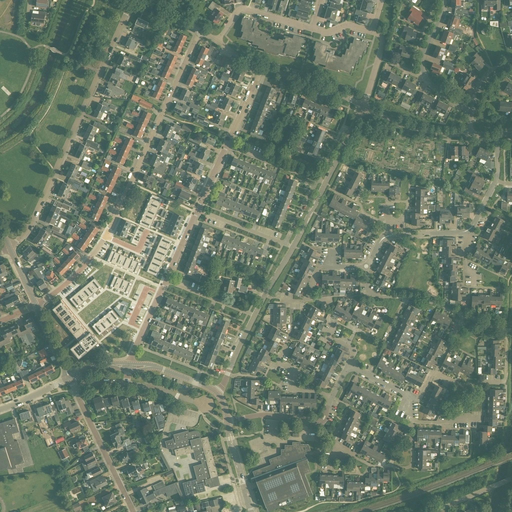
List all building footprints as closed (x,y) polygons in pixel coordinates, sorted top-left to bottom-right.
[(50,8),(51,0),(49,0),(35,0),(35,7),(50,8)] [(272,9),(275,10),(277,0),(267,0),(266,5),(270,6),(269,8),(272,8),(272,9)] [(278,0),(277,0),(275,10),(278,11),(278,10),(281,11),(281,10),(285,11),(287,6),(286,6),(288,0),(287,0),(281,0),(281,1),(278,0)] [(496,2),(496,0),(489,0),(490,5),(490,7),(493,8),(493,10),(500,10),(500,2),(496,2)] [(211,14),(209,18),(217,24),(217,23),(218,24),(220,21),(219,20),(223,14),(218,10),(220,7),(212,1),(208,8),(214,12),(212,14),(211,14)] [(307,8),(308,6),(300,3),(297,2),(296,6),(299,6),(297,12),(308,15),(309,9),(307,8)] [(371,8),(371,7),(362,5),(360,10),(356,9),(355,12),(366,15),(367,12),(370,13),(370,12),(371,12),(372,10),(372,8),(371,8)] [(326,13),(336,15),(337,10),(340,11),(341,8),(335,6),(334,9),(328,7),(327,9),(326,10),(326,11),(326,12),(326,13)] [(422,18),(419,15),(421,12),(412,7),(410,11),(412,12),(408,18),(407,20),(410,22),(411,21),(417,25),(422,18)] [(46,16),(46,12),(39,12),(39,15),(32,14),(31,22),(36,22),(36,25),(37,26),(39,26),(40,25),(40,23),(44,23),(45,16),(46,16)] [(306,21),(308,15),(297,12),(295,18),(302,20),(303,20),(304,21),(305,20),(306,21)] [(366,15),(355,12),(355,15),(358,16),(357,22),(358,22),(358,23),(360,24),(361,24),(362,23),(366,25),(366,23),(367,24),(368,22),(368,20),(368,19),(365,18),(366,15)] [(330,23),(336,25),(338,24),(337,22),(334,21),(336,15),(326,13),(326,14),(325,13),(324,15),(324,16),(325,17),(324,18),(331,20),(330,23)] [(459,17),(450,14),(448,19),(460,23),(461,21),(460,19),(458,19),(459,17)] [(305,39),(294,35),(293,40),(285,37),(284,43),(280,41),(279,43),(267,40),(268,38),(261,36),(262,34),(254,31),(255,28),(253,28),(254,21),(248,19),(249,18),(244,16),(242,22),(243,23),(242,29),(244,30),(242,36),(246,38),(245,40),(255,42),(254,44),(261,46),(260,48),(266,50),(266,52),(274,55),(275,53),(281,55),(282,53),(291,55),(292,53),(296,55),(298,48),(300,49),(301,44),(304,45),(305,39)] [(138,30),(140,26),(145,29),(148,23),(138,18),(132,32),(138,34),(139,31),(138,30)] [(456,28),(455,31),(462,34),(463,31),(458,29),(460,23),(448,19),(446,25),(455,28),(456,28)] [(413,42),(416,34),(412,33),(413,29),(404,27),(402,33),(406,34),(405,39),(413,42)] [(442,35),(451,39),(454,40),(456,35),(460,36),(462,34),(455,31),(454,34),(453,33),(444,30),(442,30),(441,33),(442,35)] [(184,42),(187,37),(180,34),(178,40),(184,42)] [(440,41),(449,44),(451,39),(442,35),(442,36),(440,36),(439,39),(440,40),(440,41)] [(133,50),(137,42),(142,45),(143,41),(137,38),(136,42),(129,38),(125,46),(133,50)] [(175,45),(182,48),(184,42),(178,40),(177,42),(174,41),(170,39),(168,42),(175,45)] [(316,48),(315,50),(314,53),(316,53),(314,60),(319,61),(318,63),(328,66),(327,68),(335,71),(336,69),(346,72),(346,70),(351,71),(352,64),(355,65),(356,58),(358,59),(360,53),(362,53),(364,47),(365,47),(367,41),(362,40),(362,41),(356,40),(354,46),(352,45),(350,52),(348,51),(346,57),(344,57),(343,60),(331,57),(333,51),(325,49),(327,45),(316,41),(314,48),(316,48)] [(175,45),(174,47),(167,44),(166,47),(169,49),(173,51),(179,53),(182,48),(175,45)] [(210,47),(209,49),(203,46),(200,52),(206,55),(210,56),(214,49),(210,47)] [(408,58),(410,52),(405,50),(406,48),(400,46),(399,51),(401,52),(400,55),(408,58)] [(436,46),(434,51),(443,55),(446,56),(448,52),(444,51),(445,49),(436,46)] [(443,55),(434,51),(432,57),(441,60),(443,55)] [(206,55),(200,52),(198,57),(204,60),(206,55)] [(479,71),(484,65),(478,60),(481,57),(476,53),(474,56),(476,58),(471,63),(479,71)] [(129,54),(128,58),(127,58),(121,55),(117,63),(124,67),(127,61),(130,62),(131,59),(138,62),(139,58),(129,54)] [(175,63),(177,57),(171,54),(169,60),(175,63)] [(203,63),(205,64),(207,61),(206,61),(204,60),(198,57),(195,63),(201,66),(203,63)] [(175,63),(169,60),(166,65),(173,68),(175,63)] [(432,73),(438,75),(441,67),(433,63),(431,69),(433,70),(432,73)] [(164,71),(170,74),(173,68),(166,65),(165,67),(163,66),(161,69),(164,71)] [(236,73),(243,77),(246,72),(238,68),(238,69),(235,67),(234,70),(237,71),(236,73)] [(193,68),(191,73),(197,76),(196,76),(199,77),(200,77),(201,74),(206,76),(207,72),(199,69),(199,70),(193,68)] [(170,74),(164,71),(161,76),(167,79),(170,74)] [(241,82),(243,77),(236,73),(233,72),(231,77),(234,78),(234,79),(241,82)] [(388,82),(391,84),(396,75),(391,72),(386,81),(384,80),(382,82),(387,85),(388,82)] [(463,78),(471,83),(474,78),(475,79),(477,76),(470,72),(468,75),(466,73),(463,78)] [(197,76),(191,73),(188,79),(194,81),(196,76),(197,76)] [(116,84),(119,77),(112,74),(109,81),(116,84)] [(397,90),(398,90),(401,84),(398,83),(401,78),(396,75),(391,84),(396,86),(395,89),(397,90)] [(469,87),(471,83),(463,78),(460,82),(459,82),(458,85),(468,91),(470,88),(469,87)] [(194,81),(188,79),(186,84),(192,87),(194,81)] [(157,86),(163,88),(166,83),(160,80),(159,83),(154,80),(152,83),(157,85),(157,86)] [(400,91),(401,89),(406,91),(411,83),(406,80),(404,84),(403,85),(401,84),(398,90),(400,91)] [(226,87),(237,91),(239,86),(232,83),(229,81),(226,87)] [(413,91),(416,85),(411,83),(406,91),(412,94),(410,96),(413,98),(416,92),(413,91)] [(163,88),(157,86),(155,91),(161,94),(163,88)] [(275,88),(275,89),(268,86),(265,92),(273,95),(273,94),(275,90),(278,92),(279,90),(275,88)] [(118,91),(108,87),(107,89),(106,88),(103,94),(108,97),(109,96),(113,97),(114,94),(119,96),(120,94),(123,95),(125,91),(120,89),(118,91)] [(234,96),(237,91),(226,87),(224,91),(228,93),(227,93),(234,96)] [(183,89),(181,94),(191,98),(193,94),(190,92),(183,89)] [(161,94),(155,91),(152,97),(158,99),(161,94)] [(273,95),(265,92),(263,98),(271,100),(271,99),(272,96),(276,98),(277,95),(273,94),(273,95)] [(424,104),(428,96),(423,93),(420,98),(418,97),(415,103),(417,104),(420,105),(421,103),(424,104)] [(191,98),(181,94),(179,99),(186,102),(189,103),(191,98)] [(290,94),(289,98),(288,98),(287,102),(288,102),(287,104),(290,104),(289,106),(294,107),(295,104),(294,104),(296,96),(295,95),(294,95),(293,95),(290,94)] [(223,103),(230,106),(232,101),(225,98),(222,96),(221,99),(224,100),(223,102),(223,103)] [(428,96),(424,104),(427,106),(425,108),(427,109),(430,111),(433,105),(430,104),(431,102),(433,98),(428,96)] [(271,100),(263,98),(261,103),(268,106),(269,105),(270,102),(274,103),(275,101),(271,99),(271,100)] [(140,99),(138,103),(147,107),(149,102),(140,99)] [(308,109),(311,102),(305,99),(302,107),(306,108),(305,112),(307,113),(309,109),(308,109)] [(228,111),(230,106),(223,103),(223,102),(219,101),(217,106),(221,108),(228,111)] [(439,112),(444,103),(438,101),(437,105),(436,106),(433,105),(430,111),(433,112),(435,113),(438,115),(439,112)] [(313,111),(316,104),(311,102),(308,109),(309,109),(312,111),(311,115),(313,115),(314,112),(313,111)] [(503,104),(500,104),(499,104),(498,108),(500,109),(499,111),(510,112),(511,103),(503,102),(503,104)] [(99,103),(96,110),(103,113),(106,107),(99,103)] [(268,106),(261,103),(259,109),(266,112),(267,111),(268,108),(271,110),(273,106),(269,105),(268,106)] [(446,111),(449,106),(444,103),(439,112),(444,114),(443,117),(445,118),(448,113),(446,111)] [(181,113),(181,112),(185,113),(188,106),(183,104),(182,107),(176,105),(174,110),(181,113)] [(318,118),(320,114),(319,114),(322,106),(316,104),(313,111),(314,112),(318,113),(316,117),(318,118)] [(325,116),(328,109),(322,106),(319,114),(320,114),(324,116),(322,119),(324,120),(326,116),(325,116)] [(139,116),(148,120),(151,114),(145,111),(146,109),(141,107),(138,113),(137,112),(136,113),(140,114),(139,116)] [(266,112),(259,109),(257,114),(264,117),(265,116),(266,113),(270,114),(271,112),(267,111),(266,112)] [(334,111),(328,109),(325,116),(326,116),(329,118),(328,122),(330,123),(332,119),(331,118),(334,111)] [(100,119),(103,113),(96,110),(93,116),(100,119)] [(214,116),(224,121),(226,115),(216,111),(214,116)] [(139,123),(146,126),(148,120),(139,116),(140,114),(136,113),(136,114),(135,114),(134,116),(137,118),(135,121),(139,123)] [(198,114),(196,118),(200,120),(199,123),(205,126),(206,122),(204,121),(205,117),(198,114)] [(264,117),(257,114),(255,120),(262,123),(262,122),(264,119),(267,120),(268,118),(265,116),(264,117)] [(221,126),(224,121),(214,116),(211,121),(221,126)] [(262,123),(255,120),(252,126),(260,128),(262,124),(265,126),(266,123),(262,122),(262,123)] [(143,132),(146,126),(139,123),(136,129),(143,132)] [(90,124),(87,131),(94,135),(97,128),(90,124)] [(165,130),(172,133),(173,131),(178,133),(181,127),(174,124),(173,127),(167,125),(165,130)] [(181,129),(190,132),(192,128),(183,124),(181,129)] [(250,131),(257,134),(255,137),(263,140),(265,137),(258,134),(259,130),(263,131),(264,129),(260,128),(252,126),(250,131)] [(316,134),(323,137),(325,131),(318,128),(316,133),(312,131),(311,134),(315,135),(316,134)] [(140,138),(143,132),(136,129),(133,135),(140,138)] [(170,138),(169,140),(178,145),(180,142),(176,140),(173,139),(175,134),(172,133),(165,130),(163,135),(170,138)] [(92,141),(94,135),(87,131),(84,137),(92,141)] [(323,137),(316,134),(315,135),(314,139),(310,137),(309,139),(313,141),(313,140),(321,143),(322,140),(323,141),(324,138),(323,137)] [(131,147),(134,141),(127,137),(124,143),(131,147)] [(208,137),(207,139),(204,138),(203,141),(206,142),(206,143),(213,146),(215,140),(208,137)] [(169,140),(168,142),(161,139),(158,144),(166,147),(167,145),(170,147),(171,144),(173,145),(177,147),(178,145),(169,140)] [(311,146),(318,149),(321,143),(313,140),(313,141),(312,144),(308,143),(307,145),(311,147),(311,146)] [(121,149),(128,153),(131,147),(124,143),(121,149)] [(81,144),(78,150),(86,154),(88,150),(93,152),(94,149),(98,151),(99,149),(97,147),(91,145),(90,147),(89,147),(88,147),(81,144)] [(166,147),(158,144),(156,149),(161,152),(160,154),(167,157),(170,158),(169,158),(171,154),(168,152),(169,149),(166,147)] [(212,152),(211,151),(200,146),(199,149),(198,148),(197,151),(201,152),(208,156),(208,155),(209,156),(210,155),(212,152)] [(311,146),(311,147),(309,150),(305,149),(305,151),(308,152),(309,152),(316,155),(318,149),(311,146)] [(461,159),(468,159),(468,154),(465,154),(465,146),(458,147),(458,155),(461,155),(461,159)] [(458,155),(458,147),(451,147),(451,152),(447,153),(447,159),(454,159),(454,155),(458,155)] [(481,158),(485,150),(480,148),(476,156),(481,158)] [(128,153),(121,149),(119,155),(126,159),(128,153)] [(89,155),(86,154),(78,150),(75,157),(83,160),(85,156),(88,157),(89,155)] [(490,162),(487,160),(490,153),(485,150),(481,158),(479,162),(485,164),(484,166),(490,169),(490,162)] [(206,161),(208,156),(201,152),(200,154),(196,151),(195,154),(190,152),(188,155),(191,156),(198,160),(199,158),(206,161)] [(167,157),(160,154),(159,156),(154,154),(152,159),(159,162),(164,164),(165,162),(167,157)] [(126,159),(119,155),(116,161),(123,164),(126,159)] [(196,165),(195,167),(202,170),(204,165),(197,162),(198,160),(191,156),(189,159),(193,161),(192,163),(196,165)] [(234,157),(233,159),(230,158),(228,164),(235,167),(234,171),(236,171),(238,168),(237,167),(239,160),(234,157)] [(155,167),(156,168),(159,169),(161,166),(165,168),(166,168),(163,166),(164,164),(159,162),(152,159),(149,164),(155,167)] [(242,174),(243,170),(242,169),(245,162),(239,160),(237,167),(238,168),(241,169),(239,173),(242,174)] [(247,176),(249,172),(248,172),(251,164),(245,162),(242,169),(243,170),(247,171),(245,175),(247,176)] [(72,163),(69,170),(77,173),(80,167),(72,163)] [(199,175),(202,170),(195,167),(191,165),(189,164),(188,167),(189,167),(188,171),(192,173),(192,172),(199,175)] [(253,178),(254,174),(253,174),(256,166),(251,164),(248,172),(249,172),(252,173),(251,177),(253,178)] [(111,172),(118,175),(121,169),(114,166),(113,169),(110,168),(109,169),(109,170),(111,172)] [(162,175),(165,168),(161,166),(159,169),(156,168),(155,167),(153,171),(162,175)] [(259,176),(262,169),(256,166),(253,174),(254,174),(258,176),(256,179),(258,180),(260,176),(259,176)] [(267,171),(262,169),(259,176),(260,176),(263,178),(262,182),(264,182),(265,179),(265,178),(267,171)] [(354,173),(353,177),(360,180),(363,175),(351,169),(350,171),(354,173)] [(80,175),(77,173),(69,170),(66,176),(74,180),(76,176),(79,177),(80,175)] [(470,182),(481,188),(484,182),(481,180),(483,177),(473,172),(469,170),(469,172),(472,174),(470,177),(471,177),(469,182),(470,182)] [(276,174),(273,173),(267,171),(265,178),(265,179),(269,180),(267,184),(270,185),(272,185),(273,181),(271,181),(270,180),(271,178),(274,179),(276,174)] [(118,175),(111,172),(109,178),(116,181),(118,175)] [(199,181),(198,180),(191,176),(192,175),(187,172),(185,177),(185,178),(184,180),(188,181),(195,184),(196,184),(197,184),(199,181)] [(155,176),(154,179),(145,175),(142,181),(148,183),(147,186),(151,188),(152,185),(151,184),(153,181),(156,182),(157,181),(156,181),(157,180),(158,177),(155,176)] [(360,180),(353,177),(348,175),(347,177),(352,179),(350,182),(357,186),(360,180)] [(106,184),(113,187),(116,181),(109,178),(107,180),(104,179),(104,180),(103,182),(106,184)] [(290,179),(288,184),(284,182),(283,184),(287,186),(288,185),(295,188),(297,182),(290,179)] [(171,183),(166,180),(164,184),(163,184),(162,188),(168,190),(171,183)] [(193,189),(195,184),(188,181),(184,180),(183,182),(184,182),(183,184),(184,185),(186,186),(193,189)] [(349,184),(347,187),(347,188),(353,191),(354,191),(357,186),(350,182),(346,180),(345,182),(349,184)] [(72,186),(71,185),(71,186),(63,182),(60,189),(68,192),(70,188),(76,191),(77,188),(72,186)] [(103,190),(110,193),(113,187),(106,184),(103,182),(102,184),(105,185),(103,190)] [(470,182),(468,187),(466,186),(464,191),(473,196),(475,193),(478,194),(481,188),(470,182)] [(293,194),(295,188),(288,185),(287,186),(286,189),(282,188),(281,190),(282,191),(285,192),(285,191),(293,194)] [(389,192),(389,197),(395,197),(395,193),(398,194),(399,186),(395,186),(393,186),(393,188),(389,188),(389,192)] [(347,188),(347,187),(346,187),(344,190),(340,188),(339,190),(351,196),(353,191),(347,188)] [(68,192),(60,189),(57,195),(65,199),(68,192)] [(178,189),(176,194),(179,196),(188,200),(191,194),(182,190),(180,190),(178,189)] [(290,199),(293,194),(285,191),(285,192),(282,191),(281,194),(280,194),(279,196),(283,198),(283,197),(290,199)] [(216,203),(222,206),(225,198),(224,198),(220,196),(222,192),(219,192),(218,196),(219,196),(216,203)] [(98,200),(105,203),(108,197),(101,194),(100,197),(97,196),(97,197),(96,199),(98,200)] [(152,194),(149,200),(160,205),(163,199),(152,194)] [(222,206),(227,208),(230,200),(229,200),(226,198),(227,195),(225,194),(224,198),(225,198),(222,206)] [(337,202),(338,200),(335,199),(337,195),(334,194),(329,205),(334,208),(337,202)] [(227,208),(233,210),(236,202),(235,202),(231,201),(233,197),(231,196),(229,200),(230,200),(227,208)] [(288,205),(290,199),(283,197),(283,198),(281,201),(277,200),(276,202),(280,203),(281,202),(288,205)] [(233,210),(239,212),(241,205),(240,204),(237,203),(238,199),(236,198),(235,202),(236,202),(233,210)] [(339,212),(345,200),(343,199),(341,204),(337,202),(334,208),(333,209),(339,212)] [(105,203),(98,200),(96,206),(103,209),(105,203)] [(149,200),(147,206),(158,211),(160,205),(149,200)] [(239,212),(244,214),(247,207),(246,206),(243,205),(244,201),(242,200),(240,204),(241,205),(239,212)] [(344,215),(348,207),(344,205),(347,201),(345,200),(339,212),(344,215)] [(286,211),(288,205),(281,202),(280,203),(279,207),(275,205),(274,208),(278,209),(278,208),(286,211)] [(244,214),(250,216),(253,209),(251,208),(248,207),(250,203),(248,203),(246,206),(247,207),(244,214)] [(53,205),(51,210),(58,214),(61,209),(53,205)] [(253,209),(250,216),(255,219),(258,211),(254,209),(255,206),(253,205),(251,208),(253,209)] [(350,217),(355,206),(354,205),(352,209),(348,207),(344,215),(350,217)] [(93,212),(100,215),(103,209),(96,206),(94,209),(92,207),(91,209),(90,211),(93,212)] [(147,206),(144,212),(155,217),(158,211),(147,206)] [(350,217),(355,220),(357,216),(357,217),(359,213),(355,211),(357,207),(355,206),(350,217)] [(450,217),(454,217),(454,211),(454,207),(450,207),(450,211),(445,211),(445,214),(444,217),(444,224),(448,224),(449,223),(450,217)] [(272,213),(276,215),(276,214),(283,217),(286,211),(278,208),(278,209),(277,213),(273,211),(272,213)] [(58,214),(51,210),(48,216),(56,219),(59,221),(60,221),(61,218),(67,221),(69,219),(58,214)] [(437,210),(437,216),(439,216),(439,222),(440,222),(440,223),(440,224),(444,224),(444,217),(445,214),(445,211),(437,210)] [(93,212),(90,211),(90,213),(88,217),(90,218),(95,220),(97,221),(100,215),(93,212)] [(144,212),(142,218),(152,223),(155,217),(144,212)] [(175,213),(173,218),(181,222),(183,217),(175,213)] [(281,223),(283,217),(276,214),(276,215),(274,218),(271,217),(270,219),(274,221),(274,220),(281,223)] [(60,221),(59,221),(56,219),(48,216),(46,221),(57,226),(60,221)] [(355,220),(353,224),(356,226),(354,230),(356,231),(362,219),(357,217),(357,216),(355,220)] [(493,222),(500,226),(502,222),(506,224),(507,222),(506,221),(503,220),(500,219),(496,216),(493,222)] [(142,218),(139,224),(150,229),(152,223),(142,218)] [(173,218),(171,223),(179,227),(181,222),(173,218)] [(122,219),(120,224),(128,228),(131,222),(122,219)] [(363,229),(367,222),(362,219),(356,231),(354,236),(356,237),(359,232),(358,232),(360,227),(363,229)] [(279,228),(281,223),(274,220),(274,221),(272,224),(268,223),(267,225),(271,226),(272,226),(279,228)] [(367,236),(373,224),(367,222),(363,229),(367,231),(365,235),(367,236)] [(493,222),(490,227),(496,230),(502,233),(503,231),(499,229),(500,226),(493,222)] [(171,223),(168,228),(177,232),(179,227),(171,223)] [(120,224),(118,229),(126,233),(128,228),(120,224)] [(85,236),(91,240),(95,235),(86,228),(87,227),(84,225),(83,227),(82,226),(81,228),(84,230),(84,231),(86,233),(85,236)] [(86,228),(95,235),(98,229),(92,225),(90,227),(88,226),(87,227),(86,228)] [(496,230),(490,227),(488,226),(485,231),(497,237),(498,236),(494,234),(496,230)] [(209,229),(209,230),(201,227),(199,233),(206,236),(207,235),(208,231),(212,233),(213,231),(209,229)] [(168,228),(166,233),(175,237),(177,232),(168,228)] [(45,240),(49,234),(42,229),(38,235),(45,240)] [(118,229),(115,234),(124,238),(126,233),(118,229)] [(52,234),(58,237),(66,241),(68,237),(58,233),(53,230),(52,234)] [(342,230),(340,230),(337,230),(337,234),(333,234),(333,242),(339,243),(339,233),(341,233),(342,230)] [(496,239),(497,237),(485,231),(483,237),(491,241),(493,237),(496,239)] [(206,236),(199,233),(197,238),(204,241),(205,240),(206,237),(210,239),(210,236),(207,235),(206,236)] [(87,245),(91,240),(85,236),(82,234),(80,237),(78,239),(87,245)] [(45,240),(38,235),(33,241),(41,246),(45,240)] [(227,245),(229,237),(224,235),(221,242),(226,244),(224,248),(226,249),(227,245)] [(83,251),(87,245),(78,239),(80,237),(77,236),(76,237),(75,237),(74,239),(77,241),(75,245),(83,251)] [(162,236),(159,242),(170,247),(173,241),(162,236)] [(235,239),(229,237),(227,245),(231,246),(229,250),(232,251),(233,247),(232,247),(235,239)] [(442,239),(442,246),(451,246),(455,246),(451,246),(451,242),(455,242),(455,238),(452,237),(452,240),(442,239)] [(197,238),(196,240),(194,244),(202,247),(202,246),(204,243),(208,244),(208,242),(205,240),(204,241),(197,238)] [(241,241),(235,239),(232,247),(233,247),(237,249),(235,252),(237,253),(239,249),(238,249),(241,241)] [(214,246),(213,245),(214,241),(210,240),(206,251),(212,253),(214,246)] [(246,243),(241,241),(238,249),(239,249),(242,251),(241,255),(243,255),(244,252),(243,251),(246,243)] [(159,242),(157,248),(168,253),(170,247),(159,242)] [(252,246),(246,243),(243,251),(244,252),(248,253),(246,257),(248,257),(250,254),(249,253),(252,246)] [(202,247),(194,244),(192,250),(200,253),(200,252),(201,248),(205,250),(206,247),(202,246),(202,247)] [(401,252),(402,250),(391,244),(388,249),(388,250),(394,253),(395,253),(397,250),(401,252)] [(473,256),(478,259),(482,251),(478,249),(480,246),(477,244),(474,248),(476,249),(473,256)] [(258,248),(252,246),(249,253),(250,254),(253,255),(252,259),(254,260),(256,256),(255,256),(258,248)] [(30,262),(38,254),(34,250),(33,251),(29,247),(23,252),(28,256),(26,258),(30,262)] [(49,256),(52,253),(43,247),(41,250),(49,256)] [(309,247),(306,253),(318,259),(319,257),(315,255),(317,251),(309,247)] [(157,248),(154,254),(165,259),(168,253),(157,248)] [(263,250),(258,248),(255,256),(256,256),(259,257),(257,261),(260,262),(261,258),(260,258),(263,250)] [(392,256),(394,253),(388,250),(388,249),(387,249),(384,254),(392,258),(396,260),(397,258),(392,256)] [(478,259),(483,262),(489,250),(488,249),(486,252),(482,251),(478,259)] [(494,255),(493,256),(490,262),(495,265),(503,250),(501,249),(499,253),(499,252),(497,257),(494,255)] [(68,254),(75,261),(79,256),(75,251),(73,250),(71,252),(69,253),(66,250),(65,252),(66,252),(65,253),(67,255),(68,254)] [(112,250),(107,261),(113,264),(118,253),(112,250)] [(200,253),(192,250),(190,255),(198,258),(198,257),(199,254),(203,255),(204,253),(200,252),(200,253)] [(489,265),(490,262),(493,256),(489,254),(491,251),(489,250),(483,262),(489,265)] [(498,272),(500,267),(502,264),(504,260),(501,258),(503,255),(503,254),(505,251),(503,250),(495,265),(500,268),(498,272)] [(118,253),(113,264),(119,267),(124,256),(118,253)] [(304,258),(305,259),(312,262),(313,259),(317,261),(318,259),(306,253),(304,258)] [(66,261),(71,265),(75,261),(68,254),(67,255),(66,257),(68,259),(66,261)] [(154,254),(151,260),(162,265),(165,259),(154,254)] [(390,262),(392,258),(384,254),(381,259),(393,265),(394,264),(390,262)] [(198,258),(190,255),(188,261),(195,264),(196,263),(197,259),(201,261),(202,259),(198,257),(198,258)] [(124,256),(119,267),(125,269),(130,258),(124,256)] [(130,258),(125,269),(131,272),(136,261),(130,258)] [(313,263),(312,262),(305,259),(303,264),(314,270),(315,268),(311,266),(313,263)] [(392,267),(393,265),(381,259),(378,265),(386,269),(388,265),(392,267)] [(151,260),(149,266),(160,271),(162,265),(151,260)] [(71,265),(66,261),(61,266),(66,270),(71,265)] [(136,261),(131,272),(137,274),(141,263),(136,261)] [(195,264),(188,261),(186,266),(193,269),(194,268),(195,265),(199,266),(200,264),(196,263),(195,264)] [(506,266),(502,264),(500,267),(498,272),(504,275),(508,266),(510,267),(511,264),(508,262),(506,266)] [(313,272),(314,270),(303,264),(300,270),(307,273),(309,270),(313,272)] [(390,271),(386,269),(378,265),(376,271),(380,273),(380,272),(383,274),(385,271),(389,273),(390,271)] [(66,270),(61,266),(57,270),(62,275),(66,270)] [(149,266),(146,272),(157,277),(160,271),(149,266)] [(191,275),(193,271),(197,272),(197,270),(197,269),(194,268),(193,269),(186,266),(183,272),(191,275)] [(306,277),(307,273),(300,270),(298,273),(296,272),(295,274),(297,275),(300,276),(308,280),(309,281),(310,279),(306,277)] [(58,278),(54,274),(51,271),(45,276),(48,279),(51,283),(58,278)] [(42,279),(44,278),(40,272),(35,276),(39,281),(36,283),(41,290),(47,286),(42,279)] [(380,272),(380,273),(377,278),(386,282),(389,284),(390,282),(386,281),(388,276),(383,274),(380,272)] [(114,275),(110,286),(116,289),(121,278),(114,275)] [(294,280),(297,282),(305,286),(308,280),(300,276),(298,280),(295,278),(294,280)] [(94,278),(89,283),(97,292),(102,287),(94,278)] [(121,278),(116,289),(122,292),(126,281),(121,278)] [(384,286),(386,282),(377,278),(374,283),(386,289),(387,287),(384,286)] [(232,293),(235,282),(225,279),(222,291),(232,293)] [(126,281),(122,292),(128,294),(133,283),(126,281)] [(292,284),(291,285),(303,291),(305,286),(297,282),(295,285),(292,284)] [(89,283),(84,287),(92,296),(97,292),(89,283)] [(240,285),(238,292),(246,293),(248,287),(240,285)] [(300,297),(303,291),(291,285),(290,287),(293,288),(292,292),(300,297)] [(84,287),(79,291),(87,300),(92,296),(84,287)] [(79,291),(74,295),(82,304),(87,300),(79,291)] [(9,295),(14,305),(20,302),(16,292),(9,295)] [(7,308),(14,305),(9,295),(9,293),(4,296),(5,297),(0,299),(2,303),(5,302),(7,308)] [(468,297),(468,294),(459,294),(453,294),(451,294),(450,294),(450,300),(452,300),(455,300),(455,304),(460,305),(461,296),(468,297)] [(74,295),(69,299),(77,308),(82,304),(74,295)] [(170,308),(173,300),(167,298),(165,306),(169,308),(168,311),(170,312),(171,308),(170,308)] [(170,308),(171,308),(175,310),(173,314),(175,314),(177,311),(176,310),(179,303),(173,300),(170,308)] [(62,302),(52,309),(76,337),(79,341),(70,348),(79,359),(99,343),(90,332),(88,333),(62,302)] [(332,314),(337,316),(342,307),(338,305),(339,303),(338,302),(332,314)] [(176,310),(177,311),(180,312),(179,316),(181,317),(183,313),(182,313),(181,312),(184,305),(179,303),(176,310)] [(274,308),(274,315),(286,315),(286,308),(282,308),(282,305),(273,304),(273,308),(274,308)] [(420,310),(408,304),(406,310),(414,314),(416,315),(418,311),(419,312),(420,310)] [(187,315),(190,307),(184,305),(181,312),(182,313),(183,313),(185,314),(184,318),(187,319),(188,315),(187,315)] [(322,313),(323,311),(312,305),(309,310),(317,314),(318,311),(322,313)] [(337,316),(343,319),(349,307),(347,306),(346,309),(342,307),(337,316)] [(350,317),(356,320),(361,308),(359,307),(359,308),(356,306),(354,310),(353,312),(350,317)] [(193,317),(196,309),(190,307),(187,315),(188,315),(192,316),(190,320),(192,321),(194,317),(193,317)] [(350,317),(353,312),(349,310),(350,308),(349,307),(343,319),(348,322),(350,317)] [(361,308),(356,320),(361,323),(365,315),(366,312),(363,310),(363,309),(361,308)] [(112,309),(107,314),(114,323),(119,319),(112,309)] [(198,319),(201,311),(196,309),(193,317),(194,317),(197,319),(196,322),(198,323),(199,319),(198,319)] [(321,316),(317,314),(309,310),(307,316),(306,316),(313,319),(314,320),(316,316),(320,318),(321,316)] [(372,328),(372,327),(375,321),(376,319),(377,317),(374,315),(375,315),(377,311),(374,310),(372,314),(366,325),(367,326),(367,327),(370,329),(372,328)] [(412,318),(414,314),(406,310),(403,315),(414,321),(415,319),(412,318)] [(207,322),(204,321),(207,314),(201,311),(198,319),(199,319),(203,321),(201,325),(205,326),(207,322)] [(436,322),(440,314),(435,311),(429,323),(431,324),(432,320),(436,322)] [(361,323),(366,325),(372,314),(370,313),(368,317),(365,315),(361,323)] [(107,314),(102,318),(110,327),(114,323),(107,314)] [(442,325),(446,316),(440,314),(436,322),(440,324),(439,327),(440,328),(442,325)] [(286,315),(274,315),(274,323),(273,323),(272,325),(280,329),(282,326),(282,323),(285,323),(286,315)] [(310,324),(313,319),(306,316),(307,316),(305,315),(304,319),(299,317),(299,319),(310,324)] [(414,322),(414,321),(403,315),(400,320),(403,321),(409,325),(410,321),(414,322)] [(446,331),(451,319),(446,316),(442,325),(445,327),(444,330),(446,331)] [(378,329),(384,318),(382,317),(380,321),(376,319),(375,321),(372,327),(378,329)] [(31,332),(30,328),(34,326),(31,318),(23,321),(26,328),(23,329),(25,335),(29,344),(34,342),(32,339),(33,339),(31,334),(32,333),(31,332)] [(102,318),(97,322),(105,331),(110,327),(102,318)] [(307,330),(310,324),(299,319),(298,320),(302,322),(300,326),(301,327),(307,330)] [(219,325),(227,328),(229,323),(222,320),(220,324),(216,323),(215,325),(219,326),(219,325)] [(414,327),(409,325),(403,321),(400,327),(407,331),(409,327),(413,329),(414,327)] [(97,322),(92,326),(99,335),(105,331),(97,322)] [(23,329),(20,331),(17,324),(9,328),(13,336),(18,333),(19,338),(20,337),(23,343),(26,342),(27,345),(30,344),(29,344),(25,335),(23,329)] [(217,331),(225,334),(227,328),(219,325),(219,326),(218,330),(214,328),(213,331),(217,332),(217,331)] [(280,330),(272,326),(270,332),(281,337),(282,336),(278,334),(280,330)] [(309,330),(307,330),(301,327),(299,331),(295,329),(294,331),(298,333),(299,332),(306,336),(309,330)] [(405,334),(407,331),(400,327),(397,332),(409,338),(410,336),(405,334)] [(8,338),(13,336),(9,328),(1,331),(4,338),(1,339),(4,345),(10,342),(8,338)] [(150,344),(156,347),(159,339),(158,339),(160,335),(160,334),(152,331),(150,336),(153,337),(150,344)] [(215,337),(222,340),(225,334),(217,331),(217,332),(216,334),(215,335),(212,334),(211,335),(211,336),(215,337)] [(280,339),(281,337),(270,332),(267,337),(271,339),(275,341),(276,337),(280,339)] [(299,332),(298,333),(297,336),(292,334),(291,336),(303,342),(306,336),(299,332)] [(408,340),(409,338),(397,332),(394,338),(402,341),(404,338),(408,340)] [(159,339),(156,347),(162,349),(165,341),(164,341),(161,340),(162,339),(161,338),(162,336),(160,335),(158,339),(159,339)] [(443,347),(446,342),(435,336),(434,338),(437,339),(435,343),(440,346),(443,347)] [(165,337),(164,341),(165,341),(162,349),(167,351),(170,344),(169,343),(166,342),(167,338),(165,337)] [(213,342),(220,345),(222,340),(215,337),(213,341),(209,339),(208,342),(212,343),(213,342)] [(400,347),(400,348),(403,349),(404,347),(400,345),(402,341),(394,338),(392,343),(393,344),(400,347)] [(167,351),(173,353),(176,346),(175,345),(171,344),(173,340),(171,339),(169,343),(170,344),(167,351)] [(279,343),(275,341),(271,339),(270,343),(265,340),(264,342),(276,348),(279,343)] [(486,348),(486,350),(499,350),(499,344),(498,344),(498,342),(498,341),(489,340),(489,344),(491,344),(491,348),(486,348)] [(176,346),(173,353),(179,355),(181,348),(180,348),(177,346),(179,342),(176,341),(175,345),(176,346)] [(213,342),(212,343),(211,346),(207,345),(206,347),(210,349),(211,348),(218,351),(219,348),(220,349),(222,346),(220,345),(213,342)] [(273,354),(276,348),(264,342),(264,344),(268,346),(266,350),(269,352),(273,354)] [(439,349),(440,346),(435,343),(433,342),(430,347),(442,353),(443,351),(439,349)] [(179,355),(184,358),(187,350),(186,350),(183,348),(184,344),(182,344),(180,348),(181,348),(179,355)] [(398,353),(400,348),(400,347),(393,344),(391,347),(387,345),(386,347),(398,353)] [(187,350),(184,358),(190,360),(193,352),(188,351),(190,347),(188,346),(186,350),(187,350)] [(290,358),(296,361),(299,353),(302,349),(298,347),(296,346),(295,349),(290,358)] [(441,355),(442,353),(430,347),(427,353),(435,356),(437,353),(441,355)] [(208,353),(216,356),(218,351),(211,348),(210,349),(209,352),(205,351),(204,353),(208,354),(208,353)] [(262,348),(259,353),(271,359),(272,357),(267,355),(269,352),(266,350),(262,348)] [(348,356),(349,354),(338,348),(335,353),(342,357),(344,353),(348,356)] [(41,358),(47,355),(44,349),(38,351),(41,358)] [(299,353),(296,361),(301,363),(301,364),(304,357),(307,352),(305,351),(303,355),(302,355),(299,353)] [(206,359),(214,362),(216,356),(208,353),(208,354),(207,358),(203,356),(202,358),(206,360),(206,359)] [(271,359),(259,353),(256,358),(262,361),(264,362),(266,359),(270,361),(271,359)] [(347,359),(342,357),(335,353),(332,358),(339,362),(340,362),(342,359),(346,361),(347,359)] [(435,356),(427,353),(425,358),(432,362),(436,364),(437,362),(433,360),(435,356)] [(382,369),(384,364),(385,362),(382,360),(384,356),(382,355),(376,366),(382,369)] [(440,367),(446,370),(450,362),(446,361),(448,356),(446,355),(440,367)] [(310,360),(311,357),(309,356),(308,359),(304,357),(301,364),(301,363),(300,366),(305,368),(310,360)] [(260,365),(262,361),(256,358),(254,357),(252,363),(263,368),(264,367),(260,365)] [(313,362),(310,360),(305,368),(311,371),(317,359),(315,358),(313,362)] [(336,367),(339,362),(332,358),(331,358),(329,361),(325,359),(324,361),(336,367)] [(431,365),(432,362),(425,358),(422,364),(422,365),(430,369),(431,368),(434,369),(435,367),(431,365)] [(206,360),(204,363),(201,362),(200,364),(204,366),(204,365),(211,368),(214,362),(206,359),(206,360)] [(446,370),(451,372),(457,361),(455,360),(453,364),(450,362),(446,370)] [(336,367),(324,361),(323,363),(327,365),(326,369),(333,372),(336,367)] [(386,374),(392,362),(390,361),(388,366),(384,364),(382,369),(381,371),(386,374)] [(457,375),(459,371),(460,368),(460,367),(457,366),(459,362),(457,361),(451,372),(457,375)] [(464,374),(470,362),(468,361),(467,364),(463,362),(460,367),(460,368),(459,371),(464,374)] [(392,377),(395,369),(392,367),(394,363),(392,362),(386,374),(392,377)] [(471,363),(470,362),(464,374),(470,376),(474,368),(470,366),(471,363)] [(252,363),(247,371),(248,372),(255,375),(258,368),(262,370),(263,368),(252,363)] [(43,367),(44,369),(47,375),(55,371),(52,365),(46,368),(44,366),(43,367)] [(36,373),(39,379),(47,375),(44,369),(38,372),(35,366),(32,367),(34,371),(35,373),(36,373)] [(397,379),(403,368),(401,367),(399,371),(395,369),(392,377),(397,379)] [(406,374),(402,373),(404,369),(403,368),(397,379),(403,382),(404,380),(403,380),(406,374)] [(403,380),(404,380),(409,382),(410,381),(409,381),(412,375),(409,373),(411,369),(409,368),(406,374),(403,380)] [(331,378),(333,372),(326,369),(324,372),(320,370),(319,372),(331,378)] [(31,372),(32,375),(30,376),(28,374),(27,374),(31,383),(39,379),(36,373),(35,373),(34,371),(31,372)] [(418,376),(419,376),(421,372),(418,371),(417,375),(413,373),(412,375),(409,381),(410,381),(415,384),(418,376)] [(331,378),(319,372),(318,374),(322,376),(321,379),(320,379),(327,382),(328,383),(331,378)] [(418,376),(415,384),(420,386),(426,375),(424,374),(422,378),(419,376),(418,376)] [(14,383),(16,389),(25,386),(22,379),(17,382),(16,379),(15,379),(15,380),(13,381),(14,383)] [(324,388),(327,382),(320,379),(321,379),(319,379),(317,382),(313,380),(312,382),(324,388)] [(354,382),(353,384),(352,384),(351,384),(346,392),(348,393),(347,395),(349,396),(351,392),(355,394),(355,393),(358,386),(356,385),(357,384),(354,382)] [(16,389),(14,383),(6,386),(8,392),(16,389)] [(431,385),(432,385),(435,387),(433,390),(440,394),(443,388),(432,383),(431,385)] [(359,385),(358,386),(355,393),(359,394),(357,398),(359,399),(361,395),(364,388),(359,385)] [(0,395),(8,392),(6,386),(0,388),(0,395)] [(364,402),(370,390),(364,388),(361,395),(364,397),(362,401),(364,402)] [(438,399),(440,394),(433,390),(429,388),(428,390),(432,392),(430,395),(438,399)] [(371,400),(375,393),(370,390),(364,402),(366,403),(368,399),(371,400)] [(380,396),(381,396),(375,393),(371,400),(369,405),(371,406),(373,401),(377,403),(376,404),(377,404),(380,396)] [(380,396),(377,404),(382,406),(388,395),(386,394),(384,398),(380,396)] [(388,395),(382,406),(387,409),(391,402),(388,400),(390,396),(388,395)] [(436,403),(438,399),(430,395),(427,401),(435,405),(439,407),(440,405),(436,403)] [(113,407),(119,405),(117,396),(111,398),(113,407)] [(103,399),(103,398),(101,398),(101,397),(94,399),(97,409),(108,406),(108,408),(111,406),(109,397),(103,399)] [(122,404),(124,409),(129,407),(130,407),(127,398),(125,399),(124,397),(121,398),(121,400),(122,404)] [(68,414),(74,412),(73,408),(72,408),(69,400),(65,401),(64,399),(56,401),(59,410),(66,408),(68,414)] [(134,410),(139,409),(140,409),(138,400),(132,402),(133,406),(134,410)] [(433,408),(435,405),(427,401),(425,406),(432,410),(436,412),(437,410),(433,408)] [(148,411),(151,411),(150,407),(148,402),(142,404),(143,408),(145,412),(145,415),(149,414),(148,411)] [(50,404),(43,406),(46,414),(49,413),(50,417),(54,415),(56,422),(59,421),(55,409),(52,410),(50,404)] [(167,405),(159,404),(150,407),(151,411),(153,418),(156,417),(160,429),(164,428),(166,421),(164,421),(162,413),(165,412),(167,405)] [(46,414),(43,406),(37,408),(38,412),(34,414),(38,424),(42,423),(41,420),(44,419),(43,415),(46,414)] [(430,413),(432,410),(425,406),(422,412),(433,417),(434,415),(430,413)] [(357,419),(360,413),(348,408),(347,410),(351,411),(349,415),(350,416),(350,415),(357,419)] [(30,422),(33,421),(31,417),(29,411),(20,414),(22,420),(28,417),(30,422)] [(358,419),(357,419),(350,415),(350,416),(347,421),(359,427),(360,425),(356,423),(358,419)] [(16,468),(15,465),(24,462),(17,441),(14,441),(12,434),(19,432),(15,419),(4,422),(4,423),(0,424),(0,446),(1,448),(0,448),(0,470),(10,467),(11,470),(16,468)] [(358,428),(359,427),(347,421),(345,426),(352,430),(354,427),(358,428)] [(72,432),(81,428),(78,422),(71,425),(69,422),(63,425),(66,430),(70,428),(72,432)] [(400,433),(401,431),(397,429),(399,425),(391,422),(389,427),(400,433)] [(115,433),(110,436),(111,437),(110,437),(111,438),(112,439),(111,439),(111,440),(119,436),(121,435),(124,433),(122,428),(121,428),(119,423),(115,425),(116,427),(117,429),(114,430),(115,433)] [(356,432),(352,430),(345,426),(342,432),(343,432),(350,435),(351,432),(355,434),(356,432)] [(399,435),(400,433),(389,427),(386,432),(394,436),(395,433),(399,435)] [(176,457),(193,452),(195,460),(197,461),(201,460),(202,464),(193,466),(197,480),(190,481),(183,483),(187,499),(194,497),(193,494),(198,493),(205,491),(204,485),(209,484),(210,488),(220,485),(207,437),(201,439),(200,435),(199,433),(197,432),(195,431),(193,431),(188,432),(188,431),(174,435),(175,439),(165,441),(167,449),(171,448),(173,453),(175,453),(176,457)] [(351,436),(350,435),(343,432),(341,438),(352,443),(353,441),(349,439),(351,436)] [(392,440),(394,436),(386,432),(383,438),(395,444),(396,442),(392,440)] [(85,438),(83,436),(82,435),(79,437),(79,438),(80,440),(76,442),(77,443),(73,445),(74,448),(79,447),(80,449),(83,447),(85,452),(89,448),(87,445),(88,445),(85,438)] [(119,436),(111,440),(114,445),(121,442),(121,441),(119,437),(119,436)] [(121,442),(114,445),(114,446),(115,445),(115,446),(115,447),(115,448),(116,448),(117,449),(122,446),(123,448),(126,447),(126,446),(127,447),(126,447),(127,450),(138,447),(136,444),(131,445),(130,444),(131,444),(128,438),(124,440),(121,441),(121,442)] [(370,445),(366,444),(367,442),(365,441),(359,452),(365,455),(369,448),(370,445)] [(270,462),(269,461),(270,465),(252,472),(254,477),(250,478),(252,484),(256,482),(266,508),(268,511),(312,494),(305,475),(304,476),(304,474),(310,471),(307,463),(308,462),(306,457),(305,457),(304,454),(311,452),(308,444),(300,444),(300,442),(292,442),(292,445),(284,445),(284,450),(284,454),(284,456),(281,457),(282,458),(275,460),(275,459),(271,461),(272,462),(270,462)] [(370,458),(376,446),(374,445),(372,449),(369,448),(365,455),(370,458)] [(370,458),(376,460),(379,453),(376,451),(378,447),(376,446),(370,458)] [(69,456),(65,448),(58,452),(62,460),(69,456)] [(134,450),(127,453),(120,456),(123,462),(130,459),(129,457),(136,454),(134,450)] [(381,463),(387,452),(385,451),(383,455),(379,453),(376,460),(381,463)] [(86,461),(94,457),(92,453),(87,455),(85,453),(82,456),(83,458),(85,458),(86,461)] [(94,463),(97,462),(94,457),(86,461),(85,462),(88,470),(96,466),(94,463)] [(147,464),(148,464),(146,460),(140,462),(141,466),(142,466),(144,470),(148,467),(147,464)] [(99,468),(97,469),(96,466),(88,470),(92,477),(102,472),(99,468)] [(134,476),(138,474),(138,473),(142,471),(140,467),(136,469),(135,467),(127,471),(130,477),(134,475),(134,476)] [(148,482),(163,477),(161,474),(147,479),(148,482)] [(94,491),(99,489),(98,488),(107,484),(104,478),(99,480),(98,478),(90,482),(94,491)] [(352,490),(353,482),(350,482),(350,480),(347,480),(347,482),(347,485),(345,485),(345,494),(348,494),(349,490),(352,490)] [(168,497),(178,492),(177,491),(174,484),(164,487),(166,492),(165,492),(168,497)] [(142,497),(147,495),(146,492),(149,491),(147,487),(144,489),(144,488),(137,492),(140,498),(142,497)] [(165,492),(166,492),(164,487),(160,489),(155,491),(153,492),(155,497),(165,492)] [(142,497),(140,498),(143,505),(156,498),(155,497),(153,492),(149,494),(147,495),(142,497)] [(103,497),(107,506),(116,501),(112,493),(103,497)] [(82,509),(79,502),(72,505),(75,511),(82,509)]
